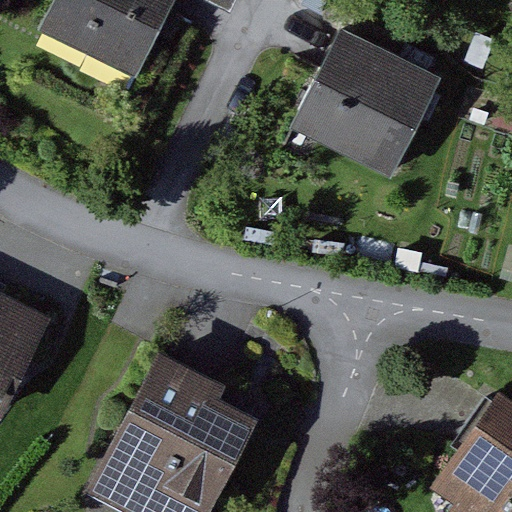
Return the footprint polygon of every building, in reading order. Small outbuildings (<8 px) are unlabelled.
[(195,0),(67,0),(50,34),(151,86),(195,0)] [(453,87),(351,36),(302,135),(404,186),(453,87)] [(0,432),(59,314),(0,285),(0,432)] [(201,376),(159,354),(88,491),(127,511),(209,511),(258,421),(220,401),(226,389),(201,376)] [(511,511),(511,405),(497,395),(471,432),(430,491),(455,508),(452,511),(511,511)]
